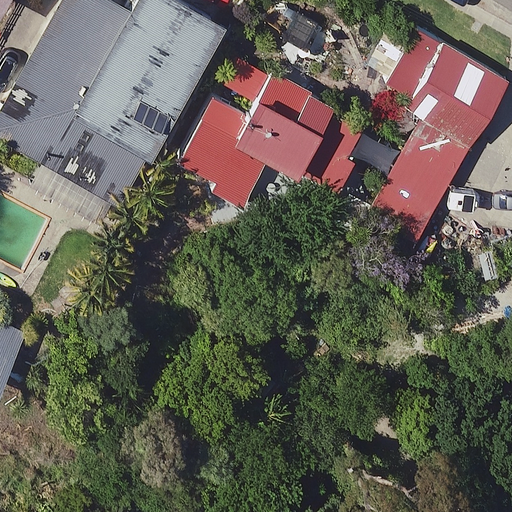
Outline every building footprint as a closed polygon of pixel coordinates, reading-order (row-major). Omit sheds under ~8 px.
[(230,24),(186,0),(139,0),(134,10),(116,0),(64,0),(0,116),(0,133),(129,205),(230,24)] [(14,0),(0,0),(0,12),(6,16),(14,0)] [(350,108),(273,74),(259,105),(217,87),(179,174),(250,206),(271,157),(319,178),(335,143),(350,108)] [(467,152),(414,126),(352,251),(417,283),(445,225),(434,220),(467,152)] [(0,394),(30,335),(0,320),(0,394)]
